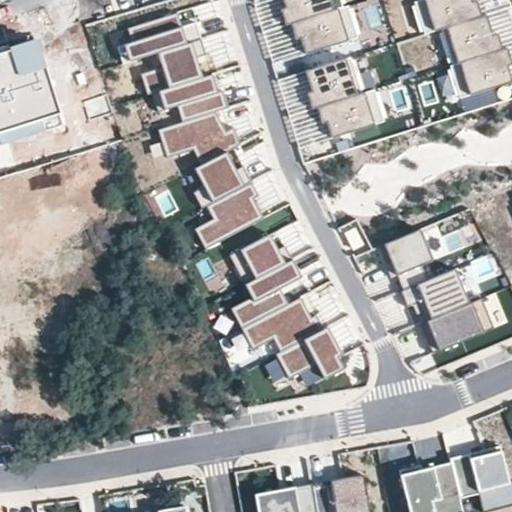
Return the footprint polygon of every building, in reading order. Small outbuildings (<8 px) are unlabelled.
[(343,9),(340,0),(283,0),(286,9),(281,11),(286,27),(291,25),(343,9)] [(424,36),(442,31),(486,17),(481,1),(471,4),(470,0),(427,0),(414,4),(424,36)] [(348,7),(343,9),(291,25),(296,41),(301,40),(306,56),(358,40),(348,7)] [(178,13),(128,28),(142,75),(162,69),(158,54),(203,41),(200,30),(185,35),(178,13)] [(453,67),(502,52),(497,36),(493,37),(486,17),(442,31),(453,67)] [(0,145),(65,124),(41,38),(0,51),(0,145)] [(206,56),(203,41),(158,54),(162,69),(142,75),(148,96),(153,95),(203,79),(197,59),(206,56)] [(450,68),(460,100),(511,83),(511,82),(507,68),(511,66),(511,65),(507,50),(502,52),(453,67),(450,68)] [(306,73),(312,93),(308,95),(313,111),(317,109),(362,95),(351,59),(306,73)] [(178,107),(183,124),(209,116),(205,103),(219,98),(218,93),(212,76),(203,79),(153,95),(158,113),(178,107)] [(223,92),(218,93),(219,98),(205,103),(209,116),(216,113),(228,109),(223,92)] [(317,109),(322,125),(327,123),(332,140),(384,123),(374,92),(362,95),(317,109)] [(194,151),(202,167),(227,153),(240,147),(234,129),(226,133),(216,113),(209,116),(183,124),(159,131),(167,159),(194,151)] [(246,187),(252,184),(244,168),(237,171),(227,153),(202,167),(195,170),(205,189),(194,194),(202,210),(211,205),(246,187)] [(271,236),(246,187),(211,205),(219,222),(198,232),(215,265),(229,258),(271,236)] [(365,247),(356,230),(346,235),(355,252),(365,247)] [(421,231),(378,249),(386,266),(392,264),(397,277),(404,292),(428,282),(422,267),(433,262),(421,231)] [(271,236),(229,258),(245,286),(292,262),(285,247),(278,251),(271,236)] [(292,262),(245,286),(252,299),(231,311),(242,331),(249,326),(288,305),(281,291),(302,279),(292,262)] [(392,264),(386,266),(391,280),(397,277),(392,264)] [(404,292),(401,293),(408,309),(413,307),(417,305),(425,324),(470,305),(456,271),(428,282),(404,292)] [(299,300),(288,305),(249,326),(264,355),(276,356),(317,335),(299,300)] [(425,324),(420,325),(433,355),(494,329),(482,300),(470,305),(425,324)] [(417,305),(413,307),(420,325),(425,324),(417,305)] [(317,335),(276,356),(289,381),(317,366),(325,381),(344,370),(338,359),(343,357),(328,329),(317,335)] [(8,333),(14,422),(65,418),(62,380),(53,381),(50,330),(8,333)] [(511,482),(502,446),(452,458),(454,468),(462,499),(480,494),(485,511),(488,511),(511,506),(511,482)] [(465,511),(462,499),(454,468),(425,475),(424,470),(402,476),(411,511),(465,511)] [(371,511),(365,475),(313,484),(318,511),(371,511)] [(318,511),(313,484),(261,493),(264,511),(318,511)]
